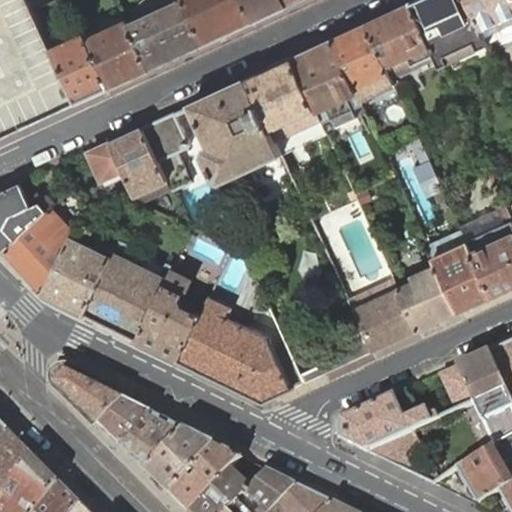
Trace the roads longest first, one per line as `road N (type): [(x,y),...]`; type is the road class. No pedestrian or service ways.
road 1 (residential): [(0,162),(355,0)]
road 2 (secondary): [(50,326),(292,445)]
road 3 (residential): [(511,313),(336,393),(305,419),(292,445)]
road 4 (tertiary): [(50,326),(36,357),(39,403),(138,511)]
road 5 (secondary): [(292,445),(426,511)]
